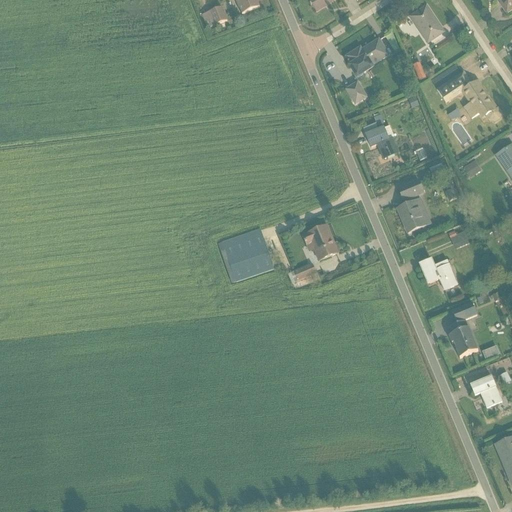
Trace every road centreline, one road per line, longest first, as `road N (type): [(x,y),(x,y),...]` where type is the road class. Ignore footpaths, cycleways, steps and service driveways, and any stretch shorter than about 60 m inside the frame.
road 1 (residential): [(303,53),(494,511)]
road 2 (track): [(331,511),(487,494)]
